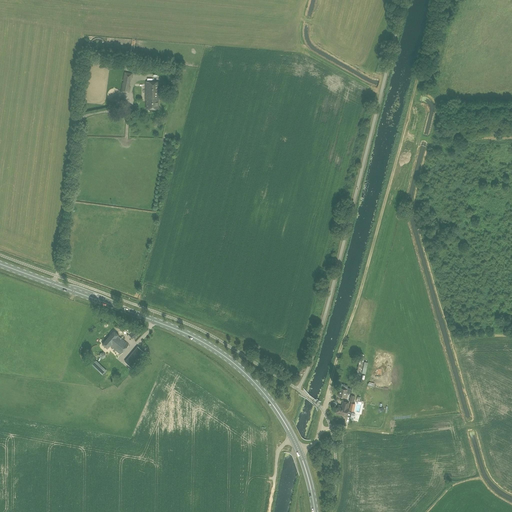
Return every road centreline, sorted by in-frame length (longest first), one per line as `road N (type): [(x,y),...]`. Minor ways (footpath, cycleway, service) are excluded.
road 1 (track): [(435,0),(330,384)]
road 2 (primary): [(298,450),(255,383),(210,346),(0,264)]
